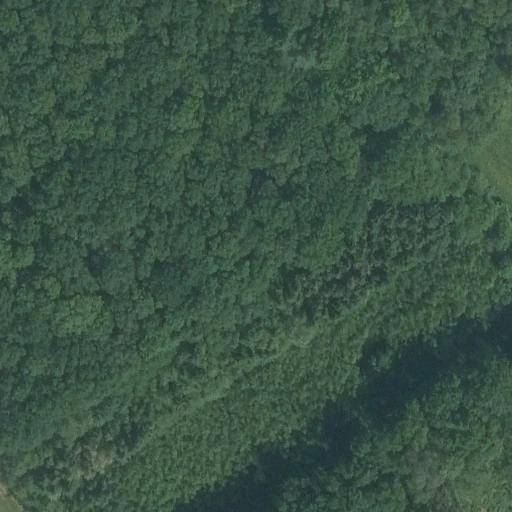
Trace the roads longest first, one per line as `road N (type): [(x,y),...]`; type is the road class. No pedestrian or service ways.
road 1 (track): [(295,0),(412,136)]
road 2 (track): [(412,136),(511,253)]
